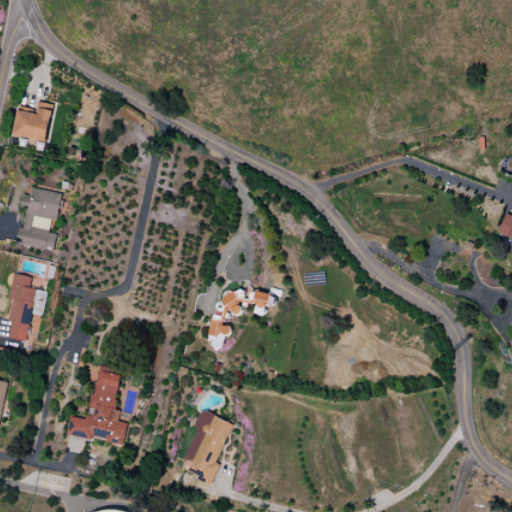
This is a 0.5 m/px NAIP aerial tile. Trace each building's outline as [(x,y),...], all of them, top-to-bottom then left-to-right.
[(36,114),(17,110),(12,136),(46,142),(52,104),(38,102),(36,114)] [(511,158),(509,157),(503,173),(511,176),(511,158)] [(61,194),(30,188),(29,196),(22,195),(20,208),(26,209),(23,228),(19,227),(16,244),(53,251),(56,234),(48,233),(50,220),(56,221),(61,194)] [(511,238),(511,215),(506,213),(498,232),(511,238)] [(45,291),(29,289),(31,277),(13,274),(9,299),(13,299),(7,338),(26,341),(28,330),(33,331),(35,321),(41,322),(45,291)] [(264,316),(270,296),(250,289),(248,295),(222,287),(208,332),(228,338),(231,328),(224,326),(229,312),(239,316),(241,309),(264,316)] [(67,435),(93,440),(93,438),(123,444),(127,424),(117,422),(119,410),(114,409),(120,376),(112,374),(113,368),(98,365),(87,420),(70,416),(67,435)] [(233,424),(203,411),(180,468),(198,475),(196,480),(210,485),(218,465),(216,464),(233,424)]
